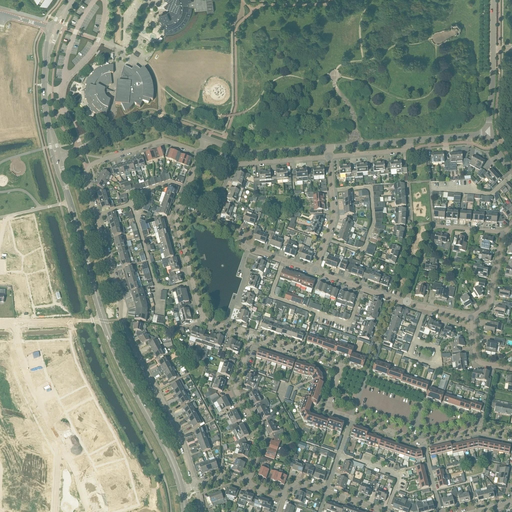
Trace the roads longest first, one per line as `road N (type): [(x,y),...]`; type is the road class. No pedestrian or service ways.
road 1 (residential): [(195,485),(175,426),(120,321),(85,178),(93,162),(163,140),(200,152)]
road 2 (unknown): [(72,320),(85,368),(146,492)]
road 3 (tertiary): [(181,489),(104,320)]
road 4 (residential): [(252,336),(338,364),(328,405),(351,417)]
road 5 (residential): [(246,483),(260,437),(235,385),(252,336)]
road 6 (residential): [(59,156),(150,119),(205,137)]
road 7 (residential): [(405,302),(434,227),(503,233)]
road 8 (residential): [(180,207),(175,220),(201,315),(225,327)]
road 9 (unclassified): [(14,320),(25,374),(61,449)]
road 10 (residential): [(205,137),(251,154),(328,147)]
